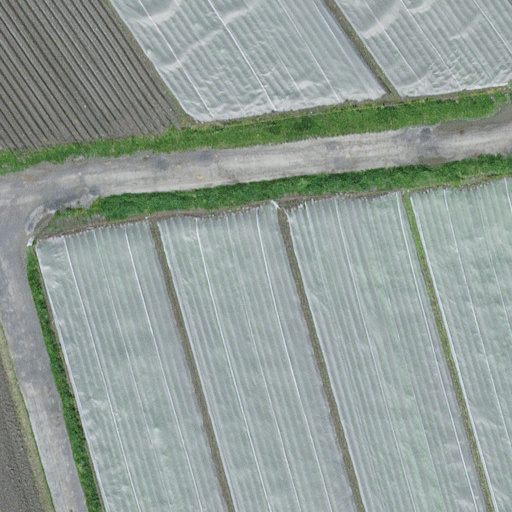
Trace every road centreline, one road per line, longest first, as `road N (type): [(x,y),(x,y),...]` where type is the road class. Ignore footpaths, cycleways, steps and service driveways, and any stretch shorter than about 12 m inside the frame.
road 1 (track): [(511,153),(0,207)]
road 2 (track): [(0,245),(72,511)]
